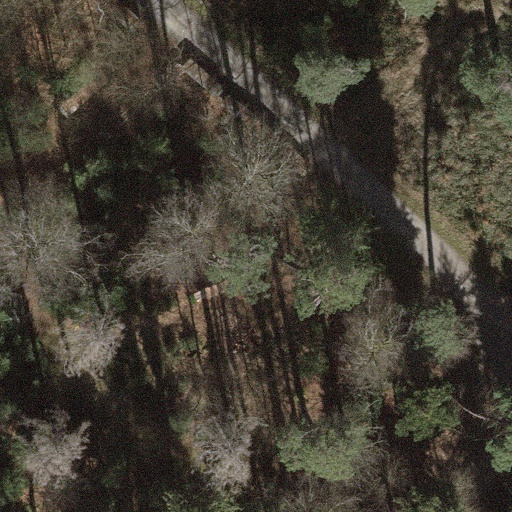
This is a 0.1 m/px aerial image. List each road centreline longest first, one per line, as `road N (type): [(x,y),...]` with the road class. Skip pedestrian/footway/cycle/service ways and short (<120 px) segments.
road 1 (track): [(147,0),(511,340)]
road 2 (track): [(208,56),(0,242)]
